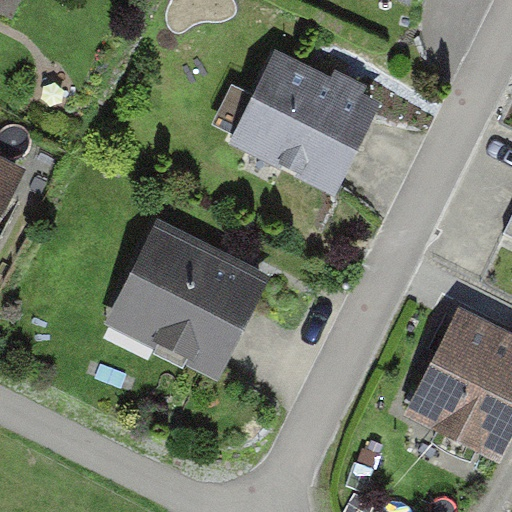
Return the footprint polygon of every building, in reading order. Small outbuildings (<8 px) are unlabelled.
[(1,0),(0,3),(0,11),(20,19),(27,0),(1,0)] [(388,102),(279,47),(231,143),(339,197),(388,102)] [(0,233),(32,164),(0,148),(0,233)] [(511,219),(503,239),(511,243),(511,219)] [(273,275),(157,222),(109,325),(224,378),(273,275)] [(511,455),(511,331),(457,305),(404,413),(508,463),(511,455)]
